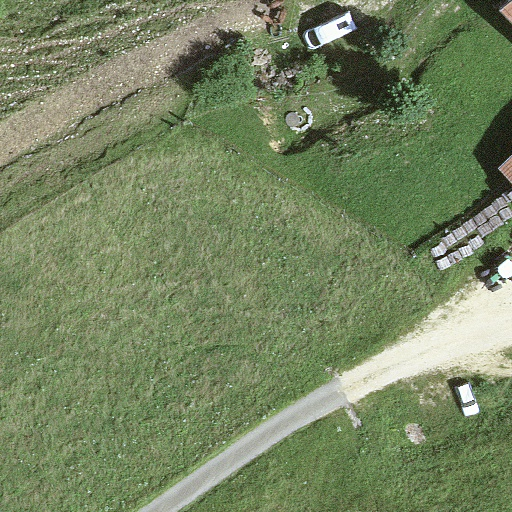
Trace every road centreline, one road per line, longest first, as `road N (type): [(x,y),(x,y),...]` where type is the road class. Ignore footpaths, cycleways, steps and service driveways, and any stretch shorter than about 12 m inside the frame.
road 1 (track): [(511,335),(348,391),(159,511)]
road 2 (track): [(336,0),(297,14),(254,16),(191,41),(0,144)]
